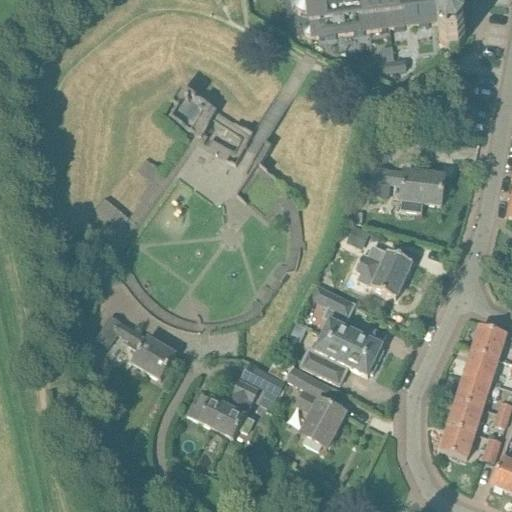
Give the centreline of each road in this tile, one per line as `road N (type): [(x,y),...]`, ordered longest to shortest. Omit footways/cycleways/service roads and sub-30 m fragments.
road 1 (tertiary): [(459,302),(487,216),(511,71)]
road 2 (residential): [(453,511),(426,487),(413,459),(414,398),(459,302)]
road 3 (unclassified): [(180,511),(161,476),(159,440),(200,346)]
